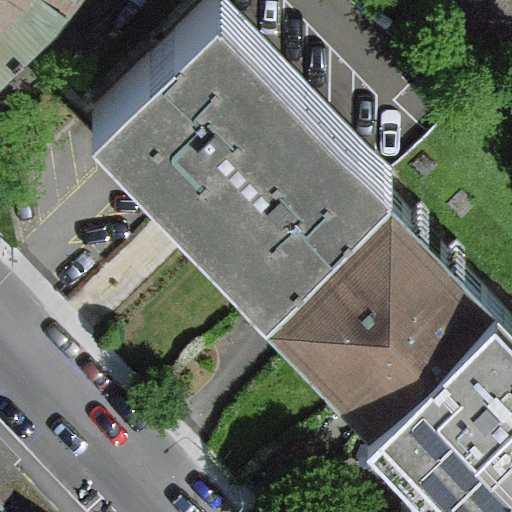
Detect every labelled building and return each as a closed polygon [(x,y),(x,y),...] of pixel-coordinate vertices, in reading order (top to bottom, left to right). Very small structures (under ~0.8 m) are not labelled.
[(0,0),(0,58),(49,13),(58,0),(0,0)] [(279,273),(383,176),(394,163),(236,0),(204,0),(108,93),(279,273)] [(511,70),(511,0),(427,0),(497,58),(511,70)] [(384,384),(487,282),(383,176),(279,273),(384,384)] [(488,491),(511,466),(511,307),(487,282),(384,384),(488,491)] [(51,511),(0,455),(0,511),(51,511)] [(511,511),(511,466),(488,491),(508,511),(511,511)]
